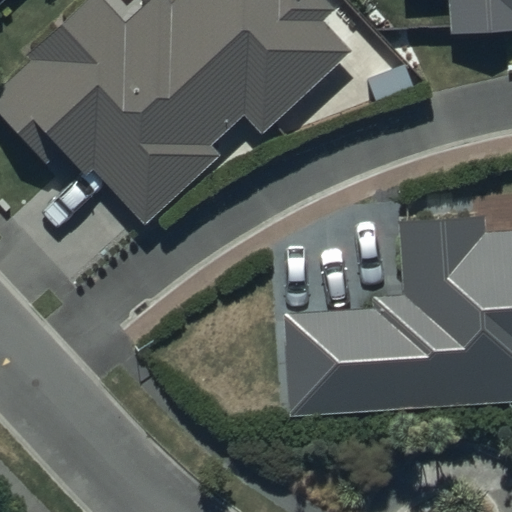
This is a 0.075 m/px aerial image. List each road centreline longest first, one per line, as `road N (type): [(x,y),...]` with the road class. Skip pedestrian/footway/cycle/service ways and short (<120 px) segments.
road 1 (residential): [(511,102),(365,143),(249,195),(151,266),(35,386)]
road 2 (residential): [(35,386),(167,511)]
